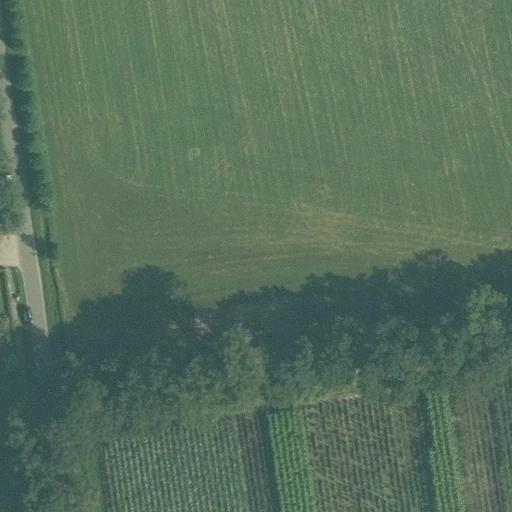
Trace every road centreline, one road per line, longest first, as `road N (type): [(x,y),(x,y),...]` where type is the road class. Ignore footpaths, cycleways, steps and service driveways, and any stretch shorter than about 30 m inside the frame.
road 1 (unclassified): [(72,511),(0,33)]
road 2 (track): [(511,333),(54,398)]
